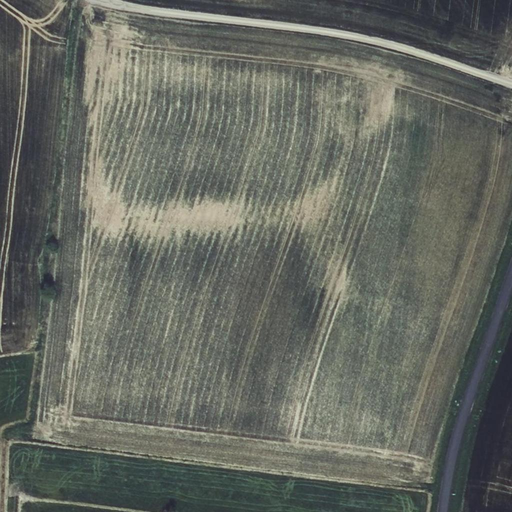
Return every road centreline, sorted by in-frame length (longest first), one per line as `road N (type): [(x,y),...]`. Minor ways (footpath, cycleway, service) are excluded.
road 1 (unclassified): [(99,0),(354,35),(511,82)]
road 2 (unclassified): [(442,511),(461,418),(511,273)]
